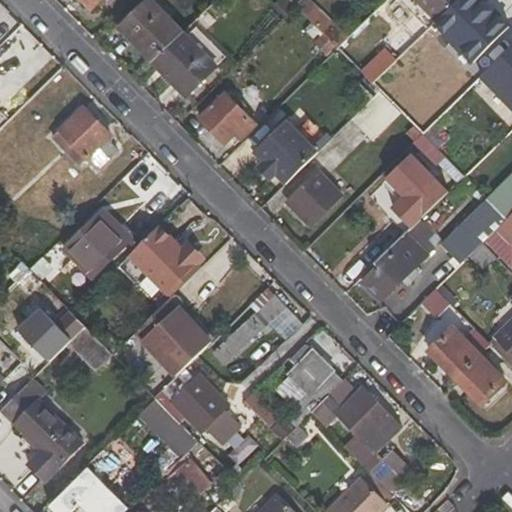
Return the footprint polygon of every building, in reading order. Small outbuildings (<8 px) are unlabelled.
[(102,0),(80,0),(91,11),(102,0)] [(151,0),(148,0),(118,30),(152,65),(185,33),(151,0)] [(279,0),(272,8),(283,20),(296,7),(288,0),(279,0)] [(341,32),(307,0),(302,0),(296,7),(330,43),(341,32)] [(412,0),(435,23),(458,0),(412,0)] [(511,12),(499,0),(469,0),(457,13),(488,43),(498,33),(511,46),(511,12)] [(218,67),(185,33),(152,65),(186,99),(218,67)] [(511,88),(511,46),(491,68),(511,88)] [(398,60),(389,52),(365,77),(373,86),(398,60)] [(399,113),(380,92),(352,120),(372,139),(399,113)] [(258,125),(225,93),(199,119),(225,145),(235,135),(242,141),(258,125)] [(80,109),(50,139),(63,152),(96,120),(93,117),(90,121),(80,109)] [(109,137),(111,135),(96,120),(63,152),(79,167),(87,159),(98,171),(119,150),(109,137)] [(277,175),(287,184),(319,153),(287,122),(255,153),(265,162),(262,165),(275,177),(277,175)] [(400,202),(386,216),(405,236),(407,234),(420,221),(449,192),(412,155),(382,184),(400,202)] [(344,195),(320,171),(287,204),(311,228),(344,195)] [(511,205),(511,199),(498,185),(488,195),(505,212),(511,205)] [(448,245),(465,262),(470,257),(484,244),(496,230),(506,221),(490,205),(448,245)] [(129,243),(99,214),(63,250),(92,279),(129,243)] [(511,214),(506,221),(496,230),(511,246),(511,214)] [(432,234),(420,221),(407,234),(428,255),(434,250),(426,240),(432,234)] [(24,241),(6,224),(0,230),(0,238),(13,252),(24,241)] [(182,245),(177,251),(155,229),(128,256),(164,293),(198,261),(182,245)] [(407,234),(405,236),(381,258),(384,261),(362,283),(381,302),(428,255),(407,234)] [(497,257),(484,244),(470,257),(483,271),(497,257)] [(170,299),(203,266),(198,261),(164,293),(170,299)] [(0,327),(42,285),(28,271),(0,298),(0,327)] [(452,307),(436,290),(426,300),(443,317),(452,307)] [(286,306),(275,295),(212,354),(223,366),(286,306)] [(511,319),(493,339),(511,358),(511,296),(510,298),(511,300),(511,319)] [(180,303),(143,340),(177,375),(188,366),(215,338),(180,303)] [(69,344),(96,372),(112,356),(85,327),(69,344)] [(470,346),(453,328),(429,351),(483,406),(507,383),(491,365),(496,360),(475,341),(470,346)] [(166,387),(123,344),(112,356),(155,398),(166,387)] [(313,351),(312,352),(305,345),(289,360),(295,367),(288,375),(306,395),(285,416),(295,427),(310,413),(343,380),(313,351)] [(162,405),(195,372),(188,366),(177,375),(166,387),(155,398),(162,405)] [(213,390),(198,374),(171,402),(186,418),(185,419),(201,434),(209,426),(224,441),(236,429),(222,414),(231,405),(215,388),(213,390)] [(362,386),(356,392),(343,380),(310,413),(323,426),(334,414),(356,437),(345,447),(368,471),(380,460),(374,453),(394,434),(390,428),(395,422),(362,386)] [(82,443),(25,386),(0,410),(0,411),(39,449),(28,462),(45,480),(82,443)] [(162,405),(155,398),(145,409),(186,451),(197,440),(162,405)] [(295,427),(285,416),(271,430),(282,441),(295,427)] [(394,434),(401,427),(395,422),(390,428),(394,434)] [(125,511),(129,509),(88,468),(50,505),(55,511),(69,511),(81,501),(92,511),(125,511)] [(381,511),(388,506),(386,504),(392,496),(368,471),(325,511),(381,511)] [(293,511),(276,495),(258,511),(293,511)]
